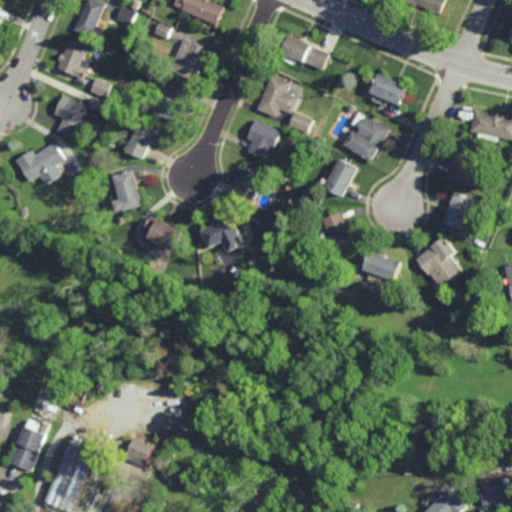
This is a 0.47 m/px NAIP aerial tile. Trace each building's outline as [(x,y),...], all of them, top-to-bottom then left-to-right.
[(94,37),(77,30),(89,0),(99,0),(108,4),(94,37)] [(211,0),(227,7),(219,24),(184,9),(185,8),(177,5),(179,0),(211,0)] [(447,0),(441,14),(418,4),(418,5),(405,0),(447,0)] [(133,24),(119,18),(124,6),(138,12),(133,24)] [(151,14),(142,10),(144,6),(153,10),(151,14)] [(169,38),(157,33),(161,22),(174,27),(169,38)] [(325,70),(308,63),(307,63),(285,53),(293,36),(333,53),(325,70)] [(197,81),(180,74),(180,73),(172,70),(186,37),(211,48),(197,81)] [(83,66),(89,68),(85,78),(61,68),(64,61),(61,60),(64,54),(66,55),(67,53),(73,39),(91,46),(83,66)] [(164,88),(149,81),(154,70),(169,77),(164,88)] [(402,105),(373,93),(382,76),(380,75),(381,74),(404,83),(404,85),(409,87),(402,105)] [(294,114),(282,109),(279,117),(260,110),(273,75),(293,83),(289,93),(301,97),(294,114)] [(108,98),(93,91),(99,78),(114,85),(108,98)] [(116,96),(111,94),(115,86),(119,88),(116,96)] [(185,106),(182,105),(181,106),(175,122),(165,119),(156,113),(163,96),(167,87),(188,97),(185,106)] [(76,138),(61,132),(62,130),(52,126),(55,119),(64,123),(67,118),(58,114),(66,95),(90,105),(76,138)] [(92,107),(107,114),(112,103),(97,97),(92,107)] [(344,109),(338,106),(341,101),(347,103),(344,109)] [(123,114),(115,111),(117,105),(125,108),(123,114)] [(354,113),(349,110),(352,105),(357,108),(354,113)] [(491,113),(491,111),(510,115),(509,117),(511,117),(511,140),(472,132),(477,110),(491,113)] [(310,133),(292,126),(297,113),(316,120),(310,133)] [(362,115),(363,115),(364,115),(365,118),(365,119),(367,118),(368,118),(369,119),(370,117),(392,130),(389,136),(384,143),(382,147),(383,148),(379,156),(379,155),(375,162),(357,152),(357,151),(348,145),(349,143),(350,142),(356,132),(356,131),(360,133),(362,131),(364,127),(363,127),(363,126),(362,126),(361,124),(360,123),(359,123),(358,124),(357,124),(357,123),(356,122),(355,122),(354,123),(353,121),(356,120),(355,119),(356,118),(356,119),(357,120),(358,119),(360,118),(361,118),(360,115),(359,116),(358,116),(357,115),(359,114),(360,114),(362,113),(362,115)] [(154,145),(153,145),(146,160),(130,153),(140,132),(133,129),(138,118),(161,129),(154,145)] [(275,150),(273,149),(268,160),(250,152),(255,141),(250,139),(258,121),(284,132),(275,150)] [(313,145),(306,142),(308,137),(315,140),(313,145)] [(69,160),(60,165),(66,175),(49,186),(43,176),(34,182),(24,165),(22,166),(19,161),(35,151),(38,155),(58,142),(69,160)] [(469,186),(449,177),(462,148),(481,155),(469,186)] [(347,198),(337,194),(329,188),(344,159),(362,169),(347,198)] [(256,207),(237,201),(248,169),(267,175),(256,207)] [(147,207),(128,213),(127,211),(120,213),(117,202),(124,200),(117,176),(137,171),(147,207)] [(296,188),(289,186),(291,180),(297,183),(296,188)] [(465,231),(454,229),(446,224),(457,193),(476,200),(465,231)] [(340,255),(326,220),(345,213),(359,247),(340,255)] [(176,253),(162,246),(159,251),(149,246),(152,240),(151,240),(152,238),(145,235),(154,217),(162,221),(161,222),(185,234),(176,253)] [(213,250),(204,233),(234,218),(243,234),(213,250)] [(431,276),(418,260),(446,238),(459,254),(431,276)] [(398,280),(387,276),(385,280),(374,276),(375,275),(366,272),(370,260),(369,258),(371,253),(387,259),(387,260),(402,265),(398,280)] [(33,469),(12,461),(27,423),(48,431),(33,469)] [(146,465),(127,457),(136,436),(155,444),(146,465)] [(72,511),(98,453),(73,441),(47,501),(72,511)] [(499,482),(511,482),(511,504),(501,504),(501,502),(491,502),(484,502),(484,480),(499,480),(499,482)] [(465,499),(466,499),(469,503),(460,511),(423,511),(452,485),(465,499)] [(361,510),(350,507),(352,500),(363,503),(361,510)]
